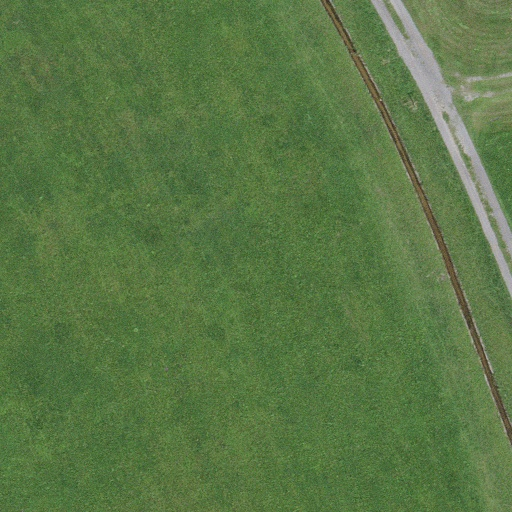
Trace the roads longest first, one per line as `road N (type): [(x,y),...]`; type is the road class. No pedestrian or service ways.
road 1 (track): [(441,106),(511,269)]
road 2 (track): [(375,0),(441,106)]
